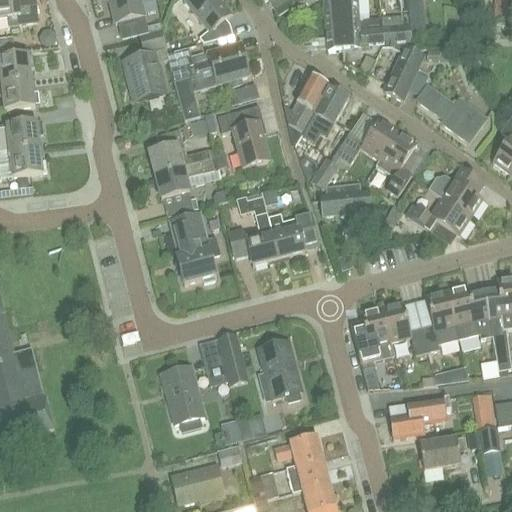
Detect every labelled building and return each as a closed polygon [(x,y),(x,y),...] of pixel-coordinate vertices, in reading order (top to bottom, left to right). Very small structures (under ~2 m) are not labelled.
[(16,0),(0,0),(0,22),(7,21),(8,29),(37,26),(33,0),(16,0),(17,0),(16,0)] [(107,0),(115,27),(144,19),(141,6),(157,2),(157,0),(107,0)] [(225,22),(231,17),(216,0),(186,0),(183,3),(208,34),(199,41),(203,47),(232,39),(229,27),(225,22)] [(261,0),(264,5),(268,2),(275,14),(293,3),(291,0),(261,0)] [(321,0),(292,0),(302,14),(321,0)] [(358,24),(355,0),(322,0),(327,54),(343,53),(345,73),(366,83),(380,53),(389,52),(389,49),(387,31),(381,32),(360,34),(359,24),(358,24)] [(397,0),(399,15),(408,14),(406,0),(397,0)] [(411,37),(425,36),(421,0),(415,0),(407,1),(411,37)] [(511,0),(493,0),(494,24),(511,23),(511,0)] [(401,20),(380,22),(381,32),(387,31),(402,30),(401,20)] [(381,32),(380,22),(359,24),(360,34),(381,32)] [(402,30),(387,31),(389,49),(410,47),(408,29),(402,30)] [(40,40),(41,46),(47,50),(53,48),(56,43),(54,36),(49,33),(43,35),(40,40)] [(166,57),(167,57),(165,51),(163,51),(159,35),(140,40),(144,56),(153,54),(154,58),(124,66),(133,101),(163,94),(156,66),(167,63),(166,57)] [(299,48),(318,48),(318,36),(299,36),(299,48)] [(13,46),(0,47),(0,56),(14,54),(13,46)] [(217,72),(245,64),(241,47),(191,61),(193,69),(178,73),(173,55),(167,57),(166,57),(167,63),(171,75),(170,75),(173,86),(184,83),(187,82),(189,81),(198,77),(217,72)] [(487,48),(475,54),(481,65),(493,58),(487,48)] [(402,104),(416,76),(423,61),(405,52),(384,95),(402,104)] [(426,63),(438,64),(439,54),(427,53),(426,63)] [(439,63),(460,63),(460,54),(440,53),(439,63)] [(0,89),(31,86),(28,59),(0,62),(0,89)] [(184,83),(173,86),(180,111),(194,107),(191,96),(225,87),(227,92),(238,89),(237,84),(250,80),(245,64),(217,72),(198,77),(189,81),(187,82),(184,83)] [(430,80),(421,75),(412,94),(420,98),(430,80)] [(301,139),(315,115),(314,114),(328,91),(310,80),(296,105),(291,114),(295,117),(288,128),(294,149),(295,149),(301,139)] [(34,110),(31,86),(0,89),(0,99),(2,100),(3,114),(34,110)] [(441,127),(468,146),(485,122),(459,103),(454,109),(427,90),(417,104),(444,124),(441,127)] [(315,115),(301,139),(313,146),(320,134),(326,137),(332,128),(333,129),(348,101),(328,91),(314,114),(315,115)] [(263,93),(252,95),(258,123),(269,121),(263,93)] [(234,95),(225,97),(228,110),(237,108),(234,95)] [(269,165),(259,126),(243,130),(239,115),(217,121),(221,137),(232,135),(242,172),(269,165)] [(511,179),(511,176),(511,119),(500,136),(509,142),(492,165),(511,179)] [(208,135),(208,136),(209,137),(217,135),(212,120),(205,122),(208,135)] [(205,122),(189,126),(192,139),(208,135),(205,122)] [(378,163),(397,135),(379,123),(363,147),(353,140),(339,162),(349,169),(360,152),(378,163)] [(42,138),(40,125),(5,130),(9,155),(39,152),(38,138),(42,138)] [(416,148),(397,135),(378,163),(379,164),(376,170),(393,182),(386,193),(396,200),(410,179),(400,172),(416,148)] [(154,178),(215,163),(213,153),(186,160),(184,152),(178,153),(177,148),(149,156),(154,178)] [(45,162),(41,163),(39,152),(9,155),(0,156),(0,182),(43,177),(42,176),(47,175),(45,162)] [(316,171),(303,162),(298,165),(306,186),(316,171)] [(202,176),(218,172),(215,163),(154,178),(161,202),(189,195),(188,191),(205,186),(202,176)] [(323,193),(337,171),(326,164),(311,185),(323,193)] [(441,203),(470,222),(483,203),(476,199),(484,187),(466,175),(458,187),(454,184),(452,186),(444,181),(436,183),(430,193),(442,201),(441,203)] [(326,200),(319,200),(322,220),(371,215),(369,195),(360,196),(359,188),(325,192),(326,200)] [(213,201),(215,207),(225,204),(222,194),(217,195),(213,201)] [(252,270),(278,263),(269,226),(265,212),(261,196),(246,200),(250,216),(254,215),(259,235),(244,239),(242,232),(227,237),(234,262),(249,258),(252,270)] [(457,240),(470,222),(441,203),(429,221),(413,210),(406,220),(427,234),(434,224),(457,240)] [(394,229),(398,222),(404,214),(395,208),(388,217),(385,222),(394,229)] [(206,243),(199,217),(178,223),(188,257),(175,260),(183,289),(202,284),(203,287),(214,284),(213,281),(215,280),(210,262),(220,260),(215,241),(206,243)] [(281,222),(269,226),(278,263),(305,256),(304,252),(315,249),(308,221),(283,228),(281,222)] [(506,334),(511,332),(511,282),(496,284),(500,313),(486,315),(492,341),(498,375),(511,372),(506,334)] [(446,295),(458,344),(479,339),(480,343),(492,341),(486,315),(475,317),(468,290),(446,295)] [(420,332),(427,356),(439,353),(438,349),(458,344),(446,295),(424,301),(432,329),(420,332)] [(381,312),(390,346),(410,341),(415,359),(427,356),(420,332),(410,334),(403,306),(381,312)] [(394,362),(390,346),(381,312),(359,318),(367,345),(355,348),(361,373),(373,370),(373,367),(394,362)] [(18,324),(0,328),(0,355),(23,350),(25,350),(18,324)] [(301,396),(288,345),(258,353),(264,377),(259,378),(263,395),(269,394),(272,404),(286,400),(287,406),(301,402),(299,396),(301,396)] [(23,350),(0,355),(0,377),(28,370),(23,350)] [(216,356),(199,359),(204,384),(221,380),(216,356)] [(221,362),(228,385),(229,390),(244,386),(237,358),(221,362)] [(28,370),(0,377),(0,398),(0,399),(33,390),(28,370)] [(161,378),(174,429),(180,428),(182,435),(201,430),(199,422),(204,421),(191,370),(161,378)] [(447,377),(436,380),(437,389),(449,387),(447,377)] [(33,390),(0,399),(5,419),(38,410),(33,390)] [(390,422),(393,443),(424,439),(423,429),(446,426),(443,403),(407,408),(409,420),(390,422)] [(511,405),(494,408),(496,425),(497,425),(498,431),(511,428),(511,405)] [(5,419),(0,420),(0,430),(4,447),(46,436),(39,410),(38,410),(5,419)] [(492,412),(474,415),(477,434),(495,431),(492,412)] [(248,421),(237,424),(241,442),(252,439),(248,421)] [(241,442),(237,424),(225,427),(230,445),(241,442)] [(481,458),(500,455),(497,431),(495,431),(477,434),(481,458)] [(478,451),(476,435),(466,437),(469,453),(478,451)] [(295,470),(323,463),(316,439),(289,446),(290,449),(274,453),(277,465),(293,460),(295,470)] [(419,448),(423,474),(460,468),(458,455),(464,454),(462,442),(456,443),(456,442),(419,448)] [(217,455),(221,472),(242,466),(237,450),(217,455)] [(286,472),(292,496),(302,493),(329,486),(323,463),(295,470),(286,472)] [(171,481),(178,509),(198,504),(199,508),(224,501),(216,470),(171,481)] [(249,484),(254,507),(267,504),(261,481),(249,484)] [(302,493),(306,511),(328,511),(335,510),(329,486),(302,493)]
